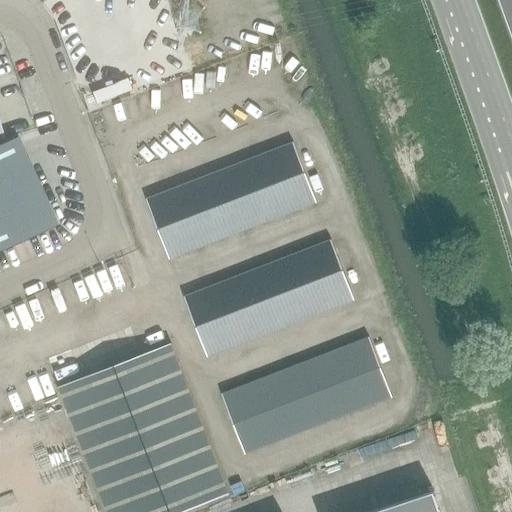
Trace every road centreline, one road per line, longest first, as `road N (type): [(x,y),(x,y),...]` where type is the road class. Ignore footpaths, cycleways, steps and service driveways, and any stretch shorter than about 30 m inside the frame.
road 1 (unclassified): [(0,288),(113,238),(39,41),(30,24),(0,8)]
road 2 (primary): [(458,0),(511,149)]
